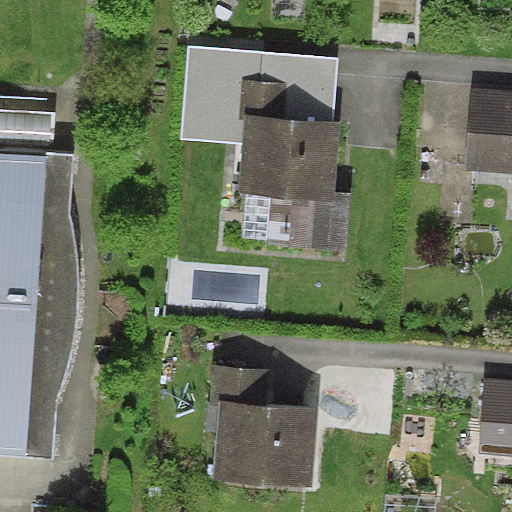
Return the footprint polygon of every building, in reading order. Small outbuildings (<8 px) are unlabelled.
[(235,118),(237,83),(256,84),(259,56),(196,51),(191,115),(235,118)] [(322,194),(328,124),(262,119),(263,104),(280,106),(281,86),(256,84),(237,83),(235,118),(247,119),(238,238),(274,241),(274,244),(333,249),(337,195),(322,194)] [(511,98),(470,95),(466,140),(511,143),(511,98)] [(0,150),(0,456),(49,459),(53,400),(67,355),(74,308),(74,261),(66,214),(70,155),(0,150)] [(218,477),(298,484),(305,410),(256,406),(259,372),(214,368),(211,404),(224,405),(218,477)] [(511,511),(511,386),(481,385),(477,431),(511,433),(511,507),(511,511)]
